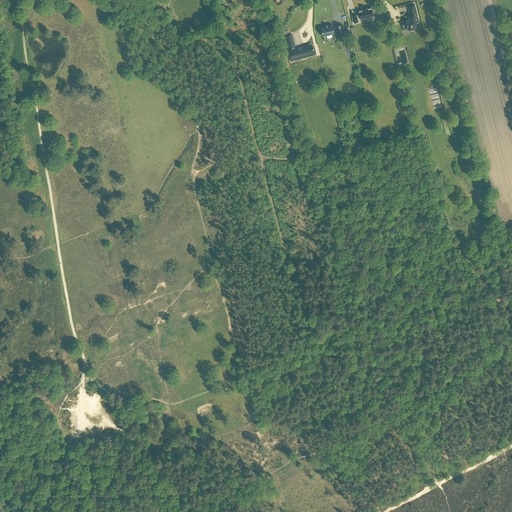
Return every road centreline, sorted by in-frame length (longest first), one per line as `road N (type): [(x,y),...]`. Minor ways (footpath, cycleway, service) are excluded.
road 1 (track): [(22,0),(76,342),(174,511)]
road 2 (track): [(386,511),(511,446)]
